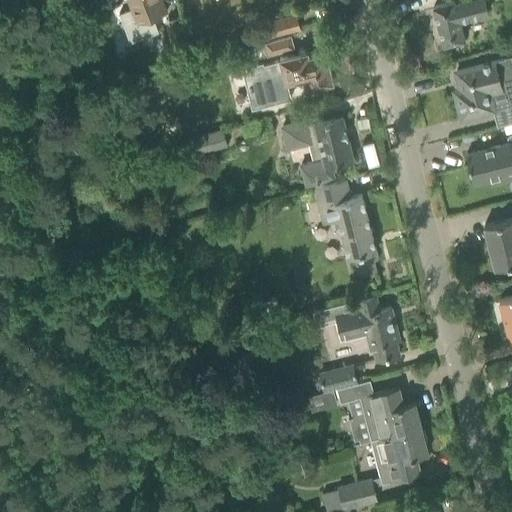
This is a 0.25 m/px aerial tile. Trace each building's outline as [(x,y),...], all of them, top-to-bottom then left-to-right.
[(130,0),(133,8),(119,13),(129,42),(159,31),(153,15),(164,11),(166,10),(162,0),(130,0)] [(466,0),(455,3),(454,1),(433,7),(443,46),(464,40),(459,21),(487,13),(485,5),(499,1),(498,0),(466,0)] [(269,38),(299,30),(295,16),(265,25),(269,38)] [(180,18),(166,21),(172,47),(186,43),(180,18)] [(251,40),(263,37),(260,27),(248,30),(251,40)] [(265,43),(268,55),(293,48),(290,36),(265,43)] [(282,67),(271,69),(266,71),(270,87),(307,78),(309,88),(333,82),(325,52),(309,55),(308,51),(280,57),(282,67)] [(511,70),(509,57),(456,71),(460,89),(455,91),(461,117),(511,103),(511,70)] [(341,115),(304,124),(303,121),(282,126),(287,148),(308,142),(313,161),(300,164),(305,184),(333,177),(330,165),(352,159),(341,115)] [(222,129),(192,137),(195,152),(195,153),(226,145),(222,129)] [(510,143),(466,154),(473,181),(490,177),(492,176),(503,173),(504,178),(511,176),(511,136),(508,137),(510,143)] [(192,137),(183,139),(186,154),(195,152),(192,137)] [(361,194),(350,197),(345,179),(314,186),(323,222),(338,219),(348,257),(353,255),(358,275),(376,271),(373,260),(378,259),(361,194)] [(511,217),(503,219),(484,224),(495,267),(511,262),(511,217)] [(375,294),(314,310),(318,323),(336,318),(341,337),(365,331),(369,347),(370,347),(373,346),(376,360),(399,354),(395,341),(399,340),(390,307),(378,310),(375,294)] [(511,295),(499,299),(511,343),(511,342),(511,295)] [(263,314),(280,309),(275,296),(259,301),(263,314)] [(319,374),(324,390),(356,381),(352,365),(319,374)] [(340,402),(355,398),(352,384),(336,388),(340,402)] [(414,400),(402,403),(398,386),(359,396),(370,440),(392,435),(421,427),(414,400)] [(332,389),(309,395),(313,408),(336,403),(332,389)] [(421,427),(392,435),(370,440),(381,483),(389,481),(420,473),(416,455),(427,452),(425,442),(426,441),(424,430),(422,431),(421,427)] [(344,509),(346,508),(378,500),(372,478),(338,487),(344,509)]
